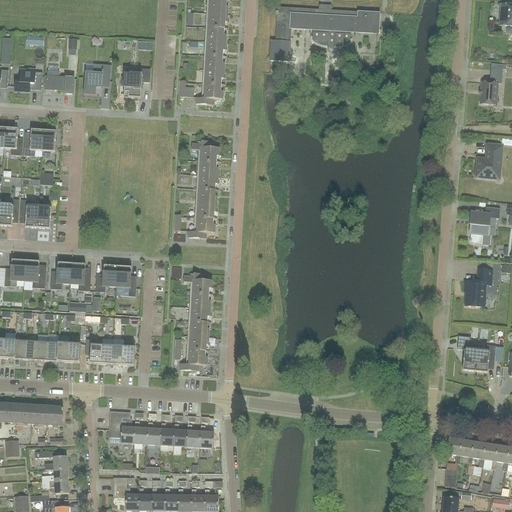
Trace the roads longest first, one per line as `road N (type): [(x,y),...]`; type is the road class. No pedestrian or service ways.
road 1 (residential): [(432,418),(462,0)]
road 2 (residential): [(228,399),(251,0)]
road 3 (residential): [(432,418),(228,399)]
road 4 (residential): [(228,399),(85,389)]
road 5 (residential): [(93,511),(85,389)]
